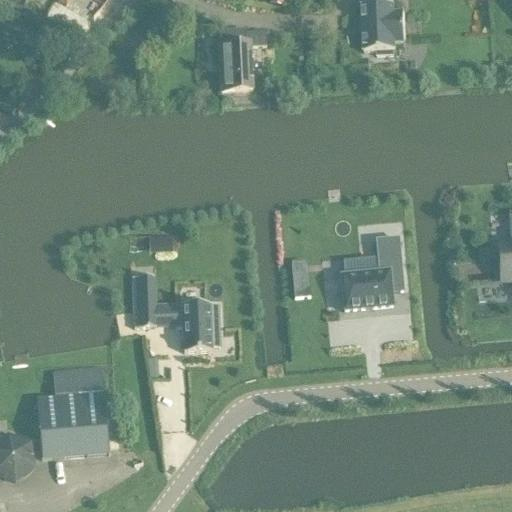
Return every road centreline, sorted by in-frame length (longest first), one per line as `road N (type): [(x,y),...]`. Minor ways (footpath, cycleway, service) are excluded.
road 1 (unclassified): [(160,511),(229,420),(263,400),(511,376)]
road 2 (track): [(0,136),(42,101),(128,0)]
